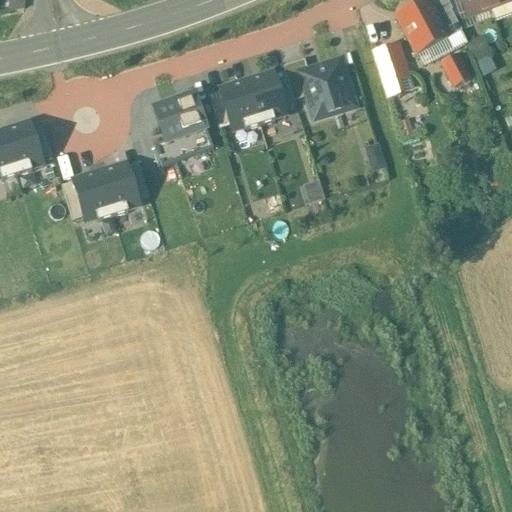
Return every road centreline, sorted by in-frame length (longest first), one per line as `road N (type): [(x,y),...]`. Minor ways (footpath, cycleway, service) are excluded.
road 1 (residential): [(348,0),(127,78),(85,120)]
road 2 (secondary): [(195,0),(74,38)]
